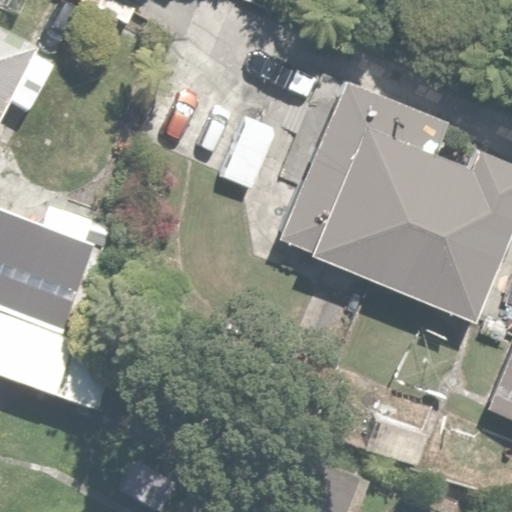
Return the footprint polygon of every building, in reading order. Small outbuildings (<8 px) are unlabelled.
[(235,30),(213,69),(275,104),(298,65),(235,30)] [(0,127),(39,53),(0,32),(0,127)] [(444,115),(341,72),(273,236),(475,320),(511,230),(511,154),(469,137),(462,154),(433,142),(444,115)] [(42,205),(35,224),(0,211),(0,387),(82,416),(143,240),(42,205)] [(511,328),(481,400),(511,413),(511,328)] [(337,511),(353,476),(250,431),(249,433),(214,511),(337,511)]
